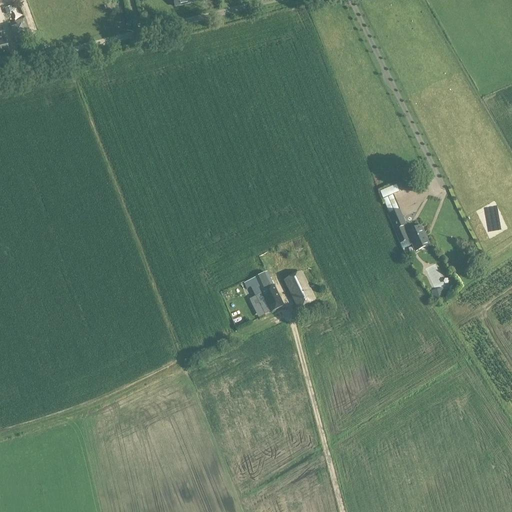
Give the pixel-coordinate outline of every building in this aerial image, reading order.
[(16,43),(29,38),(23,20),(10,25),(16,43)] [(4,37),(0,38),(0,63),(11,61),(5,39),(4,37)] [(389,215),(388,216),(394,231),(400,244),(407,241),(409,246),(412,245),(415,252),(428,246),(420,228),(409,232),(400,210),(389,215)] [(292,258),(297,269),(303,267),(299,259),(302,257),(305,262),(312,259),(303,239),(295,242),(301,255),(298,257),(297,256),(292,258)] [(315,301),(301,273),(284,281),(298,310),(315,301)] [(258,284),(251,288),(265,315),(272,312),(282,307),(273,287),(269,279),(258,284)] [(445,297),(443,288),(430,291),(432,300),(445,297)]
